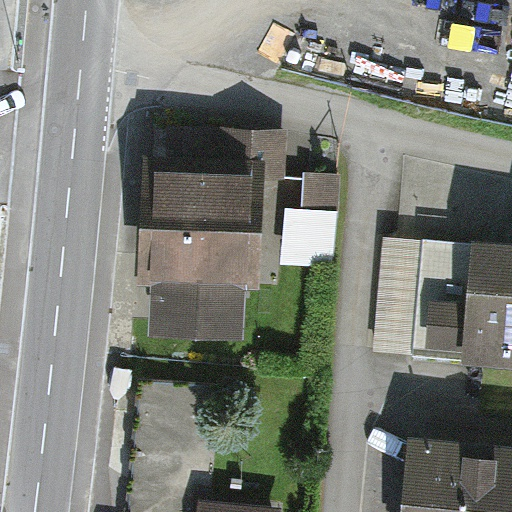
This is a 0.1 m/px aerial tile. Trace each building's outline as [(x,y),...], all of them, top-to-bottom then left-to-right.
[(258,165),(148,159),(142,278),(159,279),(156,327),(233,331),(236,282),(252,283),(258,165)] [(306,211),(345,214),(347,182),(309,179),(306,211)] [(287,214),(285,268),(339,270),(342,217),(287,214)] [(511,258),(475,257),(470,358),(511,360),(511,258)] [(511,511),(511,454),(416,446),(409,511),(511,511)]
